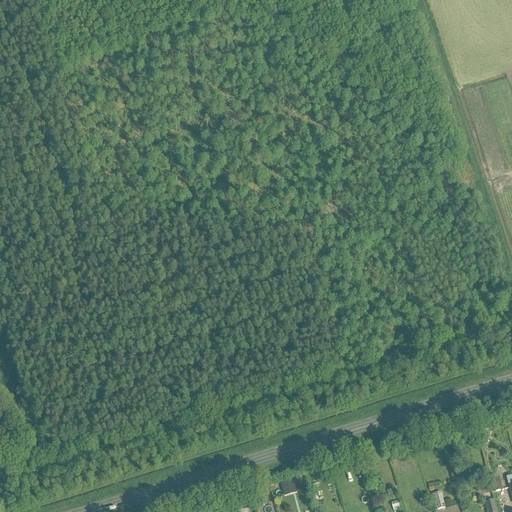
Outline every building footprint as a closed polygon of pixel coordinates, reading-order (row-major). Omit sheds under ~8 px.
[(450,446),(452,456),(460,454),(458,444),(450,446)] [(463,478),(456,481),(459,492),(467,490),(463,478)] [(293,480),(280,483),(281,486),(283,494),(296,490),(293,482),(293,480)] [(491,484),(493,494),(503,492),(500,481),(491,484)] [(441,493),(433,496),(437,511),(445,509),(441,493)] [(251,497),(244,499),(247,510),(254,508),(251,497)] [(486,511),(497,511),(494,501),(484,504),(486,511)] [(393,511),(394,511),(401,510),(399,502),(391,504),(393,511)]
